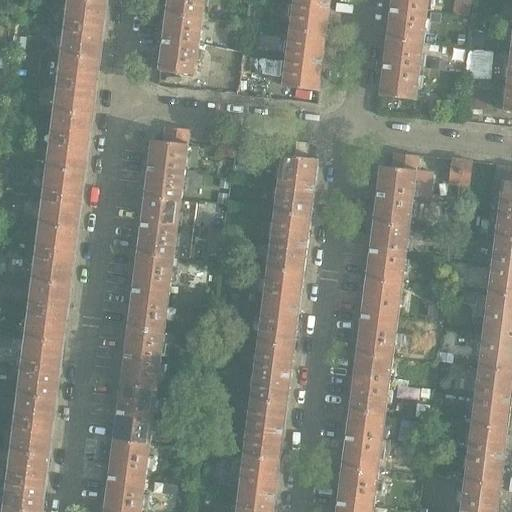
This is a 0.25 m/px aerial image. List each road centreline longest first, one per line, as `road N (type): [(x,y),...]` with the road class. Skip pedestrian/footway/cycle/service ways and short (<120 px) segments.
road 1 (residential): [(118,103),(67,511)]
road 2 (residential): [(351,133),(301,511)]
road 3 (residential): [(118,103),(351,133)]
road 4 (residential): [(351,133),(511,150)]
road 5 (residential): [(366,0),(351,133)]
